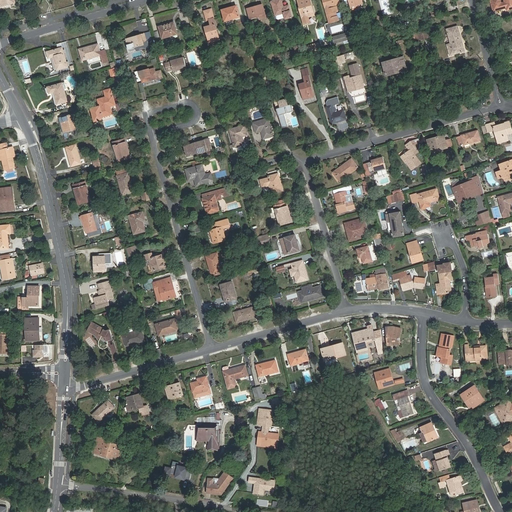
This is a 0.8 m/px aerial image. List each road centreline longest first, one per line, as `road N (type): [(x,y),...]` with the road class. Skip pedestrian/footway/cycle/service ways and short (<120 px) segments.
road 1 (residential): [(350,311),(307,162),(504,103)]
road 2 (residential): [(64,374),(65,281),(21,118)]
road 3 (residential): [(213,349),(153,134)]
road 4 (residential): [(503,511),(431,390),(422,361),(423,311)]
road 5 (residential): [(221,504),(57,483)]
road 6 (residential): [(0,44),(156,0)]
road 7 (residential): [(63,390),(213,349)]
road 8 (residential): [(213,349),(350,311)]
